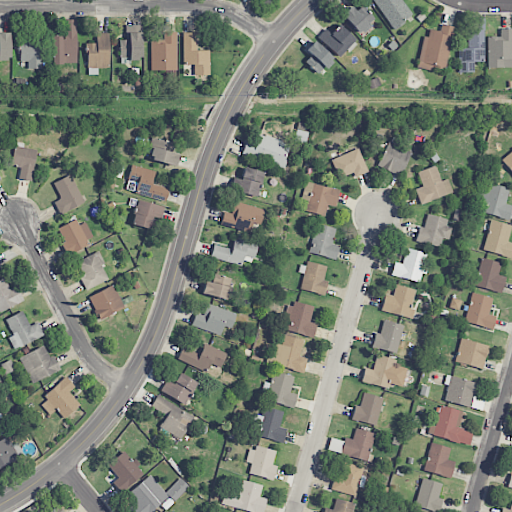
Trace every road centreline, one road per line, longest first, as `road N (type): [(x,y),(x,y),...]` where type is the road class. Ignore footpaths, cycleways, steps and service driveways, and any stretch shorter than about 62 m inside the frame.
road 1 (tertiary): [(0,504),(79,446),(137,371),(167,303),(223,123),(273,42),(312,0)]
road 2 (residential): [(295,511),(380,216)]
road 3 (residential): [(273,42),(213,7),(0,7)]
road 4 (residential): [(18,217),(87,351),(128,384)]
road 5 (residential): [(471,511),(511,371)]
